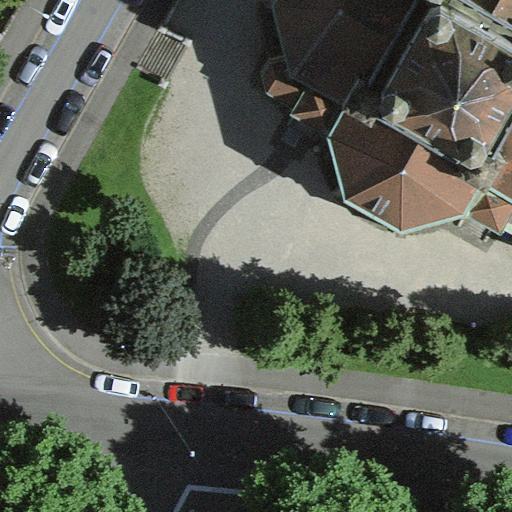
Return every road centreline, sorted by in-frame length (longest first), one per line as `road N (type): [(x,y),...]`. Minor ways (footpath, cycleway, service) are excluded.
road 1 (tertiary): [(200,433),(511,481)]
road 2 (tertiary): [(0,410),(200,433)]
road 3 (residential): [(0,174),(100,0)]
